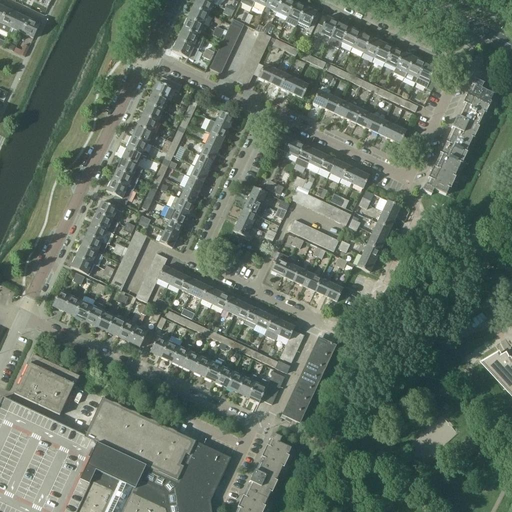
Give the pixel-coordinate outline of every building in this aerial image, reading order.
[(193,8),(193,9),(208,16),(213,5),(202,0),(196,0),(195,5),(193,8)] [(253,3),(254,0),(242,0),(240,4),(251,9),(253,3)] [(264,8),(268,0),(254,0),(253,3),(264,8)] [(276,14),(281,0),(268,0),(264,8),(276,14)] [(281,0),(276,14),(286,18),(293,3),(286,0),(281,0)] [(286,18),(284,23),(295,28),(297,24),(304,8),(297,5),(294,4),(294,3),(293,3),(286,18)] [(0,23),(0,24),(8,7),(4,5),(3,8),(0,6),(0,23)] [(9,34),(18,15),(11,12),(12,9),(8,7),(0,24),(0,23),(0,30),(8,35),(9,34)] [(304,8),(297,24),(307,29),(305,34),(310,36),(320,15),(319,15),(319,16),(315,14),(315,13),(308,10),(305,9),(305,8),(304,8)] [(188,19),(188,20),(203,27),(208,16),(193,9),(190,15),(190,16),(188,19)] [(22,34),(30,17),(26,15),(25,18),(18,15),(9,34),(14,37),(17,31),(22,34)] [(248,15),(244,23),(249,25),(252,17),(248,15)] [(33,39),(40,25),(33,22),(34,19),(30,17),(22,34),(33,39)] [(317,27),(312,37),(321,41),(323,36),(329,39),(336,24),(330,21),(326,19),(322,27),(318,25),(317,27)] [(183,30),(183,31),(198,38),(198,37),(203,27),(188,20),(184,27),(185,27),(183,30)] [(241,31),(243,26),(232,21),(230,26),(241,31)] [(329,39),(327,44),(338,50),(340,44),(348,29),(341,26),(337,24),(336,24),(329,39)] [(270,25),(266,33),(271,35),(275,27),(270,25)] [(238,37),(241,31),(230,26),(227,31),(238,37)] [(348,29),(340,44),(351,49),(358,34),(352,31),(348,29)] [(178,41),(198,51),(204,39),(198,37),(198,38),(183,31),(179,37),(180,38),(178,41)] [(236,42),(238,37),(227,31),(225,37),(236,42)] [(270,38),(259,33),(256,39),(268,44),(270,38)] [(358,34),(351,49),(362,54),(369,39),(363,36),(362,36),(359,34),(358,34)] [(233,47),(236,42),(225,37),(222,42),(233,47)] [(268,44),(256,39),(254,44),(265,49),(268,44)] [(369,39),(362,54),(373,59),(380,44),(373,41),(369,39)] [(175,49),(173,53),(193,62),(198,51),(178,41),(174,49),(175,49)] [(233,47),(222,42),(220,48),(230,53),(233,47)] [(281,43),(278,49),(284,52),(286,46),(281,43)] [(265,49),(254,44),(251,49),(262,55),(265,49)] [(380,44),(373,59),(383,64),(390,49),(384,46),(380,44)] [(24,45),(20,54),(25,57),(29,48),(24,45)] [(286,46),(284,52),(289,54),(292,49),(286,46)] [(228,58),(230,53),(220,48),(217,53),(228,58)] [(262,55),(251,49),(249,55),(260,60),(262,55)] [(292,49),(289,54),(290,55),(291,55),(294,57),(295,55),(297,51),(292,49)] [(390,49),(383,64),(395,69),(402,54),(394,50),(394,51),(391,49),(390,49)] [(295,55),(294,57),(300,59),(301,57),(303,54),(297,51),(295,55)] [(225,64),(228,58),(217,53),(214,59),(225,64)] [(301,57),(300,59),(305,62),(308,56),(303,54),(301,57)] [(395,69),(392,74),(403,79),(405,74),(413,59),(406,56),(405,56),(402,54),(395,69)] [(260,60),(249,55),(246,60),(257,66),(258,64),(260,60)] [(308,56),(305,62),(311,64),(314,59),(308,56)] [(223,69),(225,64),(214,59),(212,64),(223,69)] [(314,59),(311,64),(316,67),(319,61),(314,59)] [(405,74),(403,79),(414,84),(416,79),(424,64),(417,61),(416,61),(413,59),(405,74)] [(257,66),(246,60),(244,66),(255,71),(257,66)] [(319,61),(316,67),(322,70),(325,64),(319,61)] [(223,69),(212,64),(209,70),(220,75),(223,69)] [(269,83),(275,71),(264,66),(263,67),(258,64),(257,66),(255,71),(253,75),(258,78),(269,83)] [(416,79),(414,84),(426,89),(427,86),(432,88),(438,77),(432,75),(433,73),(435,69),(428,66),(424,64),(416,79)] [(255,71),(244,66),(241,71),(252,76),(253,76),(253,75),(255,71)] [(330,67),(327,72),(333,75),(335,69),(330,67)] [(335,69),(333,75),(338,77),(341,72),(335,69)] [(252,76),(241,71),(238,77),(250,82),(252,76)] [(275,71),(269,83),(280,88),(286,76),(275,71)] [(341,72),(338,77),(344,80),(346,74),(341,72)] [(346,74),(344,80),(349,83),(352,77),(346,74)] [(291,94),(297,81),(286,76),(280,88),(291,94)] [(250,82),(238,77),(236,82),(247,88),(250,82)] [(352,77),(349,83),(354,85),(357,79),(352,77)] [(155,91),(154,95),(168,102),(173,91),(180,94),(182,89),(163,79),(160,85),(158,84),(155,91)] [(445,197),(457,171),(492,95),(481,90),(483,85),(474,80),(421,192),(431,196),(433,191),(445,197)] [(308,86),(297,81),(291,94),(302,99),(308,86)] [(362,82),(360,88),(365,90),(368,84),(362,82)] [(368,84),(365,90),(371,93),(373,87),(368,84)] [(373,87),(371,93),(376,96),(379,90),(373,87)] [(379,90),(376,96),(382,98),(385,92),(379,90)] [(323,109),(329,96),(318,91),(312,104),(323,109)] [(385,92),(382,98),(387,101),(390,95),(385,92)] [(150,102),(148,106),(163,113),(168,102),(154,95),(153,94),(150,102)] [(334,114),(340,101),(329,96),(323,109),(334,114)] [(395,97),(392,103),(398,106),(401,100),(395,97)] [(195,108),(198,102),(192,100),(190,105),(195,108)] [(401,100),(398,106),(403,108),(406,102),(401,100)] [(345,119),(351,107),(340,101),(334,114),(345,119)] [(145,113),(143,117),(158,124),(163,113),(148,106),(148,105),(144,113),(145,113)] [(411,105),(409,111),(415,114),(418,108),(411,105)] [(356,124),(362,112),(351,107),(345,119),(356,124)] [(190,119),(193,113),(187,111),(185,116),(190,119)] [(367,130),(373,117),(362,112),(356,124),(367,130)] [(233,119),(221,113),(215,124),(228,130),(233,119)] [(139,124),(138,127),(153,134),(158,124),(143,117),(139,124)] [(378,135),(384,122),(373,117),(367,130),(378,135)] [(185,130),(188,124),(182,121),(180,127),(185,130)] [(223,141),(228,130),(215,124),(210,122),(205,132),(210,135),(223,141)] [(388,140),(394,127),(384,122),(378,135),(388,140)] [(134,135),(133,138),(148,145),(151,147),(153,147),(158,137),(153,134),(138,127),(134,135)] [(399,145),(405,132),(394,127),(388,140),(399,145)] [(180,141),(183,135),(177,132),(175,138),(180,141)] [(218,152),(223,141),(210,135),(205,146),(218,152)] [(281,136),(275,149),(286,154),(292,141),(282,136),(281,136)] [(129,146),(128,149),(142,156),(146,157),(148,153),(151,147),(148,145),(133,138),(129,145),(129,146)] [(292,141),(286,154),(297,159),(303,146),(292,141)] [(175,152),(178,146),(172,143),(170,149),(175,152)] [(181,145),(176,156),(181,159),(187,148),(181,145)] [(213,163),(218,152),(205,146),(200,157),(213,163)] [(297,159),(295,165),(305,170),(306,169),(314,151),(303,146),(297,159)] [(124,156),(123,159),(137,166),(143,169),(148,158),(146,157),(142,156),(128,149),(127,148),(124,156)] [(173,157),(175,152),(170,149),(167,154),(173,157)] [(314,151),(306,169),(317,174),(319,169),(325,157),(314,151)] [(170,163),(173,157),(167,154),(164,160),(170,163)] [(207,173),(213,163),(200,157),(195,168),(207,173)] [(325,157),(319,169),(330,174),(336,162),(325,157)] [(119,167),(117,171),(132,178),(137,180),(143,169),(142,169),(137,166),(123,159),(122,159),(119,167)] [(336,162),(330,174),(341,180),(347,167),(336,162)] [(165,173),(168,168),(162,165),(159,171),(165,173)] [(347,167),(341,180),(351,185),(357,172),(347,167)] [(202,184),(207,173),(195,168),(190,178),(202,184)] [(114,178),(112,181),(132,191),(137,180),(132,178),(117,171),(117,170),(114,178)] [(162,179),(165,173),(159,171),(157,176),(162,179)] [(357,172),(351,185),(362,190),(368,177),(357,172)] [(197,195),(202,184),(190,178),(185,189),(197,195)] [(304,188),(310,190),(313,182),(307,180),(304,188)] [(108,189),(107,193),(115,197),(113,201),(125,207),(132,191),(112,181),(108,189)] [(155,195),(158,190),(152,187),(149,192),(155,195)] [(253,188),(248,199),(260,205),(261,205),(266,194),(263,193),(253,188)] [(192,206),(197,195),(185,189),(179,200),(192,206)] [(296,204),(301,193),(296,190),(290,201),(296,204)] [(365,191),(362,199),(370,203),(373,195),(365,191)] [(152,201),(155,195),(149,192),(147,198),(152,201)] [(301,206),(306,195),(301,193),(296,204),(301,206)] [(307,209),(312,198),(306,195),(301,206),(307,209)] [(192,206),(179,200),(175,198),(170,209),(187,217),(192,206)] [(312,211),(317,200),(312,198),(307,209),(312,211)] [(248,199),(243,210),(255,216),(261,219),(263,213),(266,208),(261,205),(260,205),(248,199)] [(317,214),(323,203),(317,200),(312,211),(317,214)] [(394,219),(400,208),(387,202),(382,213),(394,219)] [(98,211),(97,214),(112,221),(117,210),(122,213),(124,208),(112,203),(110,207),(102,203),(98,211)] [(147,212),(150,206),(144,203),(142,209),(147,212)] [(323,216),(328,205),(323,203),(317,214),(323,216)] [(328,219),(334,208),(328,205),(323,216),(328,219)] [(334,222),(339,211),(334,208),(328,219),(334,222)] [(182,228),(187,217),(170,209),(169,209),(164,220),(169,222),(182,228)] [(243,210),(238,221),(250,227),(255,216),(243,210)] [(339,224),(344,213),(339,211),(334,222),(339,224)] [(350,216),(344,213),(339,224),(345,227),(350,216)] [(389,230),(394,219),(382,213),(377,224),(389,230)] [(112,221),(97,214),(93,221),(92,225),(91,225),(112,235),(117,223),(112,221)] [(238,221),(233,232),(239,235),(245,238),(250,227),(238,221)] [(294,235),(300,224),(294,221),(289,232),(294,235)] [(177,239),(182,228),(169,222),(164,233),(177,239)] [(300,237),(305,226),(300,224),(294,235),(300,237)] [(384,241),(389,230),(377,224),(372,235),(384,241)] [(112,235),(91,225),(88,232),(87,236),(107,245),(112,235)] [(305,240),(310,229),(305,226),(300,237),(305,240)] [(311,242),(316,231),(310,229),(305,240),(311,242)] [(316,245),(321,234),(316,231),(311,242),(316,245)] [(144,243),(146,237),(135,232),(133,237),(144,243)] [(171,250),(177,239),(164,233),(161,232),(159,236),(162,237),(159,244),(171,250)] [(322,247),(327,236),(321,234),(316,245),(322,247)] [(379,251),(384,241),(372,235),(366,246),(379,251)] [(107,245),(87,236),(83,243),(82,246),(102,256),(107,245)] [(332,239),(327,236),(322,247),(327,250),(332,239)] [(141,248),(144,243),(133,237),(130,243),(141,248)] [(338,242),(332,239),(327,250),(333,253),(338,242)] [(138,253),(141,248),(130,243),(128,248),(138,253)] [(102,256),(82,246),(78,254),(77,257),(94,265),(97,267),(102,256)] [(374,262),(379,251),(366,246),(361,256),(374,262)] [(136,259),(138,253),(128,248),(125,254),(136,259)] [(133,264),(136,259),(125,254),(122,259),(133,264)] [(282,277),(288,264),(290,259),(279,254),(271,272),(282,277)] [(164,266),(167,260),(156,255),(153,260),(164,266)] [(369,273),(374,262),(361,256),(356,267),(369,273)] [(94,265),(77,257),(76,257),(73,264),(73,265),(71,268),(88,276),(94,265)] [(131,270),(133,264),(122,259),(120,265),(131,270)] [(162,271),(163,267),(164,266),(153,260),(150,266),(162,271)] [(293,282),(298,269),(288,264),(282,277),(293,282)] [(128,275),(131,270),(120,265),(117,270),(128,275)] [(159,276),(162,271),(150,266),(148,271),(159,276)] [(168,285),(174,272),(163,267),(162,271),(159,276),(157,280),(168,285)] [(304,287),(309,275),(298,269),(293,282),(304,287)] [(126,281),(128,275),(117,270),(115,276),(126,281)] [(157,280),(159,276),(148,271),(145,277),(156,282),(157,280)] [(185,277),(174,272),(168,285),(179,290),(185,277)] [(314,292),(320,280),(309,275),(304,287),(314,292)] [(123,286),(126,281),(115,276),(112,281),(123,286)] [(154,287),(156,282),(145,277),(143,282),(154,287)] [(196,283),(185,277),(179,290),(190,295),(196,283)] [(325,297),(331,285),(320,280),(314,292),(325,297)] [(123,286),(112,281),(110,287),(120,292),(123,286)] [(151,293),(154,287),(143,282),(140,288),(151,293)] [(201,300),(207,288),(196,283),(190,295),(201,300)] [(336,303),(342,290),(331,285),(325,297),(336,303)] [(149,298),(151,293),(140,288),(138,293),(149,298)] [(212,305),(218,293),(207,288),(201,300),(212,305)] [(63,312),(70,297),(59,292),(52,307),(59,310),(63,312)] [(146,304),(149,298),(138,293),(135,298),(146,304)] [(223,310),(229,298),(218,293),(212,305),(223,310)] [(63,312),(70,315),(74,317),(81,302),(70,297),(63,312)] [(240,303),(229,298),(223,310),(234,315),(240,303)] [(74,317),(81,321),(81,320),(85,322),(92,307),(81,302),(74,317)] [(85,322),(92,326),(92,325),(96,327),(103,312),(105,308),(94,303),(92,307),(85,322)] [(250,308),(240,303),(234,315),(245,321),(250,308)] [(255,326),(261,313),(250,308),(245,321),(255,326)] [(183,310),(181,315),(191,320),(194,315),(183,310)] [(156,323),(160,313),(155,311),(151,321),(156,323)] [(96,327),(103,331),(107,332),(114,318),(103,312),(96,327)] [(172,321),(175,315),(169,313),(166,318),(172,321)] [(266,331),(272,318),(261,313),(255,326),(266,331)] [(183,326),(185,320),(179,317),(176,323),(183,326)] [(107,332),(114,336),(117,337),(124,322),(114,318),(107,332)] [(161,330),(166,320),(161,318),(157,328),(161,330)] [(277,336),(283,323),(272,318),(266,331),(264,336),(275,341),(277,336)] [(117,337),(125,341),(128,342),(135,328),(124,322),(117,337)] [(194,331),(196,325),(190,322),(187,328),(194,331)] [(293,331),(294,328),(283,323),(277,336),(288,341),(290,337),(293,331)] [(128,342),(139,348),(146,333),(135,328),(128,342)] [(205,336),(207,331),(201,328),(198,333),(205,336)] [(301,342),(303,336),(293,331),(290,337),(301,342)] [(216,341),(218,336),(212,333),(209,338),(216,341)] [(160,357),(167,342),(156,337),(149,352),(157,356),(160,357)] [(298,347),(301,342),(290,337),(288,341),(287,342),(298,347)] [(226,346),(229,341),(222,338),(220,343),(226,346)] [(296,423),(302,411),(332,345),(320,339),(284,417),(296,423)] [(171,362),(178,347),(167,342),(160,357),(168,361),(171,362)] [(296,353),(298,347),(287,342),(285,348),(296,353)] [(237,351),(240,346),(234,343),(231,348),(237,351)] [(182,367),(189,352),(191,347),(187,345),(184,350),(178,347),(171,362),(171,363),(178,366),(179,366),(182,367)] [(248,356),(251,351),(245,348),(242,353),(248,356)] [(293,358),(296,353),(285,348),(282,353),(293,358)] [(193,373),(200,358),(189,352),(182,367),(181,368),(190,371),(193,373)] [(259,361),(262,356),(255,353),(253,358),(259,361)] [(290,364),(293,358),(282,353),(280,359),(290,364)] [(511,361),(507,353),(501,357),(499,353),(485,362),(486,362),(493,375),(496,373),(504,386),(507,384),(511,393),(511,361)] [(32,357),(31,356),(24,370),(26,370),(24,374),(22,374),(18,382),(20,383),(14,395),(59,416),(65,404),(66,405),(79,379),(77,378),(77,377),(75,377),(76,375),(69,372),(69,374),(67,373),(67,372),(56,366),(56,367),(54,366),(54,365),(43,360),(43,361),(41,360),(41,359),(35,356),(34,357),(32,357)] [(215,383),(222,368),(224,362),(213,357),(211,363),(204,378),(211,382),(212,381),(215,383)] [(204,378),(211,363),(200,358),(193,373),(200,376),(201,376),(204,378)] [(270,366),(272,361),(266,358),(264,364),(270,366)] [(278,363),(277,363),(275,369),(286,374),(289,368),(278,363)] [(226,388),(233,373),(222,368),(215,383),(214,383),(222,387),(222,386),(226,388)] [(236,393),(243,378),(233,373),(226,388),(225,388),(233,392),(233,391),(236,393)] [(273,373),(270,379),(281,384),(284,378),(273,373)] [(247,398),(257,378),(253,376),(250,381),(243,378),(236,393),(244,397),(247,398)] [(259,403),(260,400),(262,395),(265,390),(268,384),(268,383),(257,378),(247,398),(255,402),(259,403)] [(270,379),(268,383),(268,384),(279,389),(281,384),(270,379)] [(279,389),(268,384),(265,390),(276,395),(279,389)] [(276,395),(265,390),(262,395),(273,400),(276,395)] [(273,400),(262,395),(260,400),(271,406),(273,400)] [(0,511),(211,511),(210,502),(210,501),(211,499),(230,459),(195,443),(195,442),(194,442),(106,401),(103,400),(103,399),(102,399),(88,429),(84,437),(2,398),(0,401),(0,511)] [(281,439),(272,434),(234,511),(260,511),(291,450),(279,444),(281,439)]
